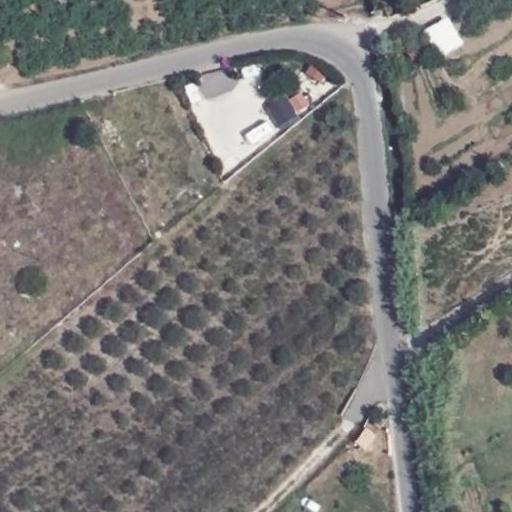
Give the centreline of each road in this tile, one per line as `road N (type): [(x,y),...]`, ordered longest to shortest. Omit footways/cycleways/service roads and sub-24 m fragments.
road 1 (residential): [(349,47),(361,66),(409,511)]
road 2 (residential): [(0,111),(292,37),(349,47)]
